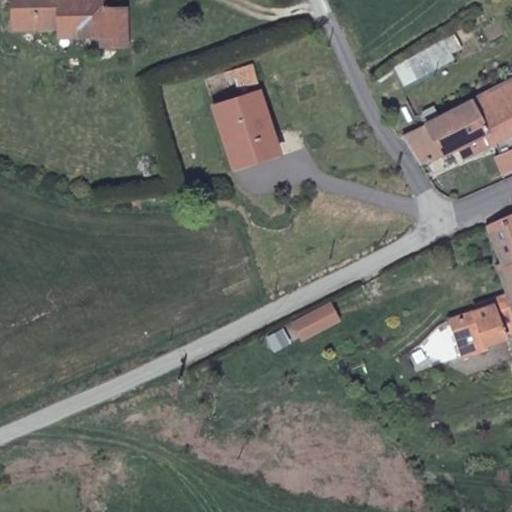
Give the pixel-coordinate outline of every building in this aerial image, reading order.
[(0,0),(0,12),(35,13),(35,5),(56,5),(57,22),(78,22),(79,28),(106,28),(103,0),(0,0)] [(35,5),(35,13),(35,23),(57,22),(56,5),(35,5)] [(432,46),(393,69),(399,82),(442,61),(441,60),(432,46)] [(511,133),(511,81),(466,105),(481,139),(485,147),(511,133)] [(279,158),(263,99),(220,109),(231,149),(236,168),(279,158)] [(466,105),(400,140),(419,167),(457,150),(481,139),(466,105)] [(485,147),(481,139),(457,150),(464,164),(487,152),(485,147)] [(493,270),(501,293),(504,301),(511,323),(511,218),(485,228),(498,269),(493,270)] [(498,337),(511,331),(511,323),(504,301),(489,307),(489,310),(458,321),(469,354),(481,351),(481,346),(499,340),(498,337)] [(469,354),(458,321),(446,325),(458,358),(469,354)]
